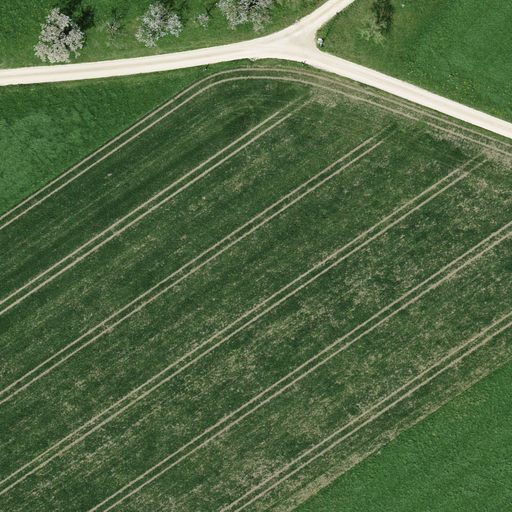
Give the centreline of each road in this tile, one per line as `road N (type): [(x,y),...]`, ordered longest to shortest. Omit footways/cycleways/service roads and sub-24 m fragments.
road 1 (track): [(341,0),(295,41),(0,78)]
road 2 (track): [(511,132),(312,56),(295,41)]
